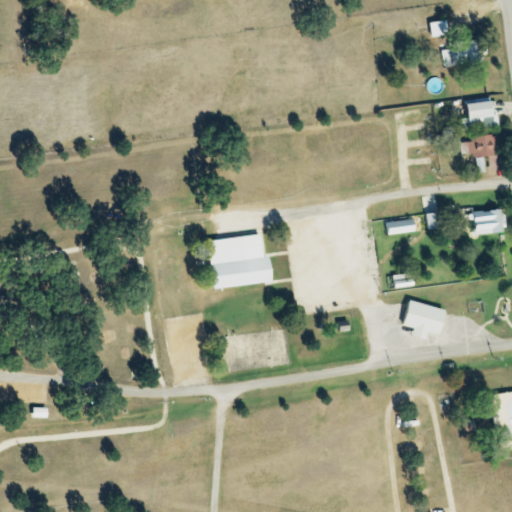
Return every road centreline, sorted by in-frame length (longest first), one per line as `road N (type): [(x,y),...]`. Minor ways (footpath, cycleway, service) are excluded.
road 1 (residential): [(241,386),(511,341)]
road 2 (residential): [(86,386),(182,396),(241,386)]
road 3 (residential): [(232,511),(241,386)]
